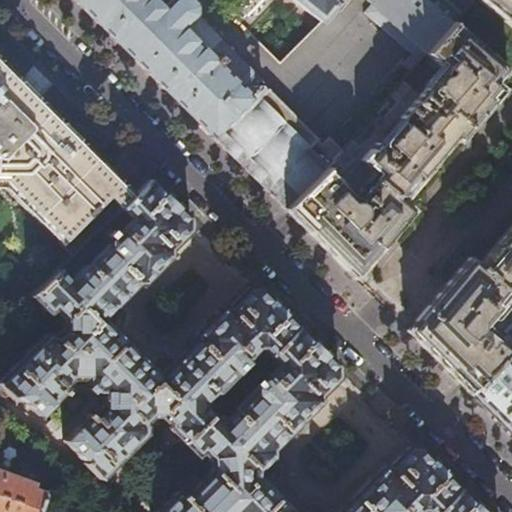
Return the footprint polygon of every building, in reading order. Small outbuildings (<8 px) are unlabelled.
[(334,159),(341,151),(328,137),(321,144),(267,91),(258,100),(253,95),(249,99),(206,55),(182,31),(196,16),(196,6),(190,0),(170,0),(161,10),(151,0),(73,0),(286,211),(327,169),(336,160),(334,159)] [(293,0),(321,22),(338,0),(293,0)] [(368,0),(367,2),(372,6),(370,7),(426,54),(454,22),(472,0),(368,0)] [(511,0),(480,0),(511,26),(511,0)] [(182,31),(206,55),(221,41),(196,16),(182,31)] [(508,69),(454,22),(426,54),(447,72),(445,75),(443,75),(442,75),(439,75),(438,76),(436,77),(435,79),(434,80),(433,82),(434,84),(434,86),(430,90),(426,87),(399,117),(404,121),(382,147),(375,141),(360,159),(375,173),(358,193),(363,197),(358,203),(355,201),(354,200),(352,200),(351,201),(337,189),(343,183),(327,169),(286,211),(354,280),(413,210),(402,201),(454,139),(458,142),(504,88),(497,82),(508,69)] [(258,100),(267,91),(269,89),(221,41),(206,55),(249,99),(253,95),(258,100)] [(120,207),(131,197),(94,160),(24,91),(0,66),(0,177),(75,251),(120,207)] [(481,511),(417,447),(408,448),(407,448),(388,467),(386,468),(386,467),(383,467),(366,483),(365,483),(353,495),(354,496),(337,511),(293,511),(290,508),(290,507),(278,494),(277,494),(260,477),(259,477),(258,469),(260,469),(271,458),(272,451),(271,449),(289,432),(290,433),(302,420),(301,419),(318,402),(319,401),(319,399),(318,397),(337,377),(338,368),(256,287),(250,288),(249,287),(229,306),(226,307),(224,306),(194,336),(195,338),(195,339),(195,341),(194,341),(193,340),(185,349),(186,350),(159,375),(137,353),(138,352),(126,340),(125,341),(102,318),(127,293),(129,294),(137,285),(137,284),(137,283),(138,282),(141,285),(171,254),(170,253),(170,252),(170,251),(190,230),(189,228),(190,221),(148,180),(131,197),(120,207),(128,215),(128,221),(69,279),(58,268),(31,294),(49,312),(53,308),(62,316),(63,327),(54,335),(52,333),(44,334),(0,379),(0,386),(12,398),(18,394),(38,415),(65,387),(64,385),(70,379),(86,378),(88,386),(86,388),(90,392),(91,390),(99,392),(99,408),(92,415),(90,413),(63,440),(83,460),(82,462),(99,479),(143,434),(145,427),(142,424),(150,415),(160,414),(170,424),(169,426),(169,430),(196,456),(200,452),(207,459),(209,470),(184,496),(182,494),(180,496),(174,491),(153,511),(481,511)] [(469,258),(406,331),(469,394),(504,356),(507,352),(508,352),(487,334),(483,339),(475,332),(477,326),(478,323),(489,311),(494,315),(509,298),(511,300),(511,224),(478,265),(469,258)] [(511,364),(504,356),(469,394),(511,437),(511,364)] [(0,511),(37,511),(44,493),(30,488),(32,483),(0,472),(0,511)]
